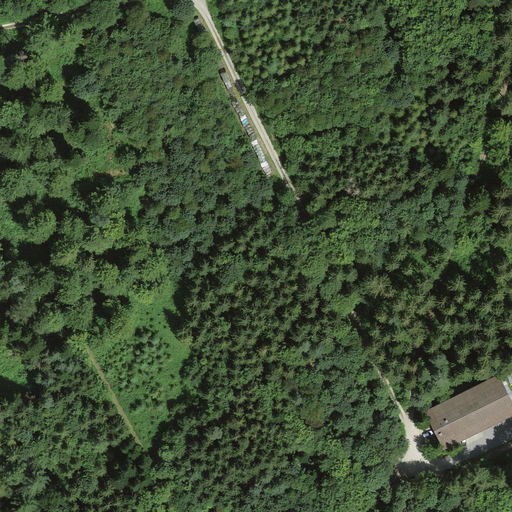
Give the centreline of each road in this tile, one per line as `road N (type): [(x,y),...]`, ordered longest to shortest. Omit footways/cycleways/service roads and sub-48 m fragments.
road 1 (track): [(453,511),(198,0)]
road 2 (track): [(511,44),(405,420)]
road 3 (track): [(173,511),(0,163)]
road 4 (track): [(0,28),(135,0)]
